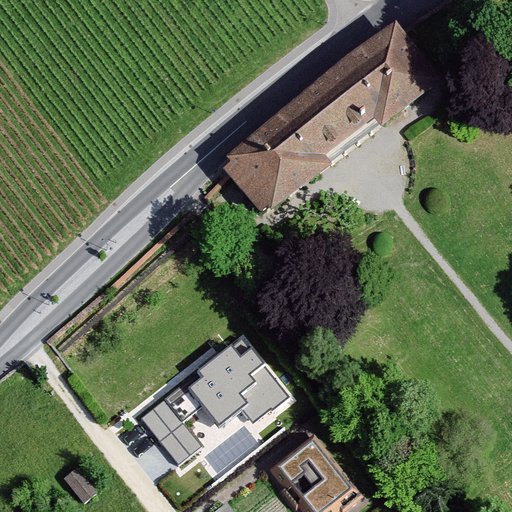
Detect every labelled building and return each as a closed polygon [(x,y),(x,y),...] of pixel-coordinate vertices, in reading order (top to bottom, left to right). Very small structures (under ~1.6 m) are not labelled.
[(219,176),(256,225),(323,176),(318,169),(367,132),(374,142),(427,96),(392,45),(219,176)] [(203,379),(191,388),(218,423),(242,405),(253,420),(285,396),(249,347),(239,355),(232,346),(198,372),(203,379)] [(163,399),(139,417),(176,464),(200,446),(163,399)] [(313,439),(273,470),(306,511),(335,511),(357,495),(313,439)] [(64,482),(85,506),(100,493),(78,469),(64,482)] [(235,511),(228,503),(216,511),(235,511)]
